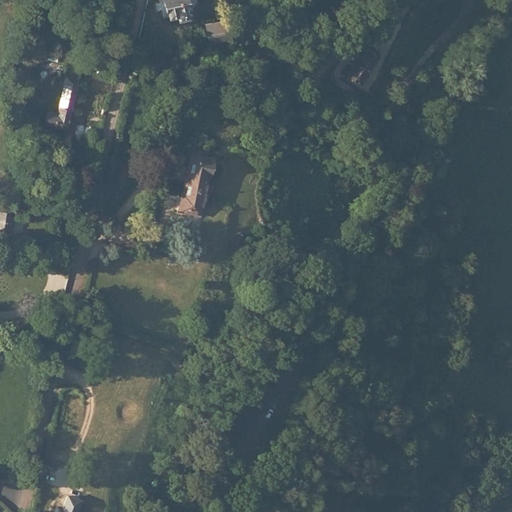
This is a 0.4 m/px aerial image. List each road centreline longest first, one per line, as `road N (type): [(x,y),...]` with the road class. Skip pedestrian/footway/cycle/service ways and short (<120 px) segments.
road 1 (tertiary): [(190,511),(236,433),(289,368),(477,0)]
road 2 (tertiary): [(139,0),(23,511)]
